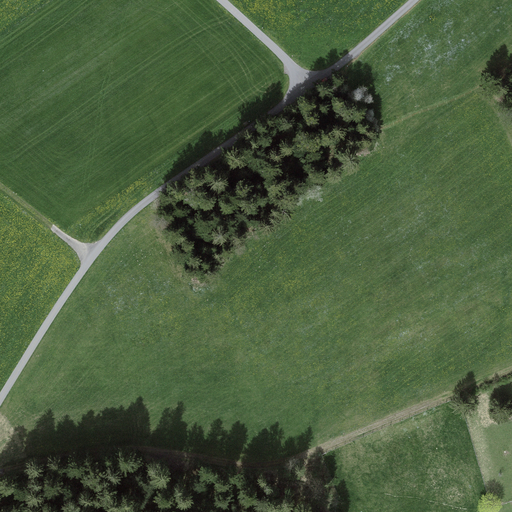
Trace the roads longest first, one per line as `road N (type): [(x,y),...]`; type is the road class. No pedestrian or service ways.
road 1 (track): [(511,369),(263,467),(119,449),(0,471)]
road 2 (unclassified): [(0,398),(83,268),(129,214),(311,88)]
road 3 (unclassified): [(414,0),(311,88)]
road 4 (unclassified): [(311,88),(219,0)]
